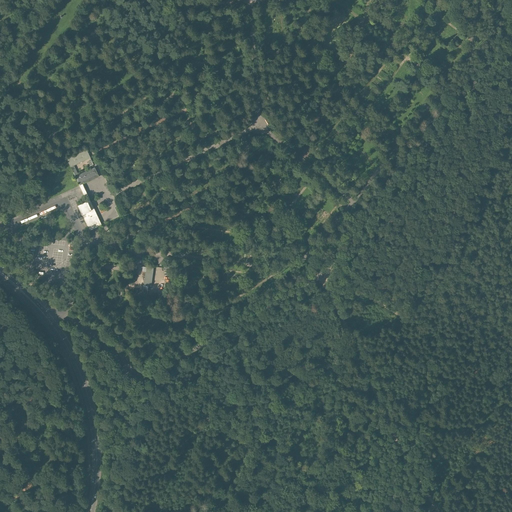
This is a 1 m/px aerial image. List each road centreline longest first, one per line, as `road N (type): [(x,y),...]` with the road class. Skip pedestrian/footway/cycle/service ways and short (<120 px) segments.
road 1 (primary): [(0,273),(59,335),(83,383),(95,441),(90,511)]
road 2 (track): [(371,511),(273,469),(146,374)]
road 3 (track): [(438,511),(321,274)]
road 4 (track): [(511,383),(321,274)]
